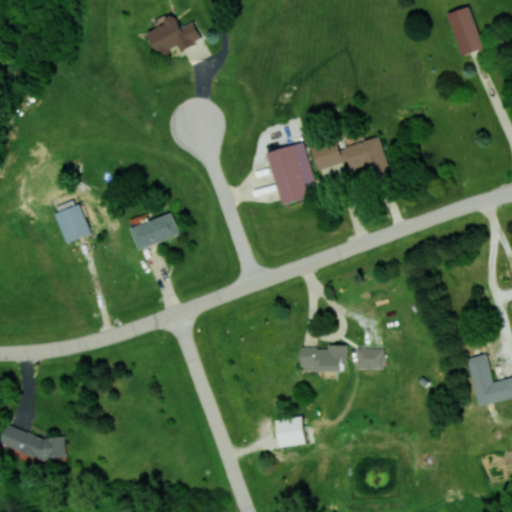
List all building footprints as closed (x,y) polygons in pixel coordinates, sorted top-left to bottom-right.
[(485,48),(471,5),(449,12),(462,55),(485,48)] [(148,32),(161,56),(179,46),(182,50),(203,39),(194,20),(182,26),(175,12),(164,18),(167,22),(148,32)] [(352,169),(365,165),(369,179),(392,172),(381,135),(345,146),(352,169)] [(319,170),(344,161),(336,138),(311,147),(319,170)] [(268,151),(283,204),(318,194),(304,141),(268,151)] [(92,232),(81,203),(57,212),(68,242),(92,232)] [(182,234),(173,211),(132,227),(140,249),(182,234)] [(348,344),(329,343),(329,347),(302,346),(302,370),(342,370),(343,363),(348,363),(348,344)] [(384,347),(357,347),(357,367),(384,368),(384,347)] [(479,405),(511,397),(511,376),(494,380),(487,352),(468,357),(479,405)] [(308,442),(303,415),(277,420),(282,447),(308,442)] [(2,440),(58,463),(66,444),(9,421),(2,440)]
